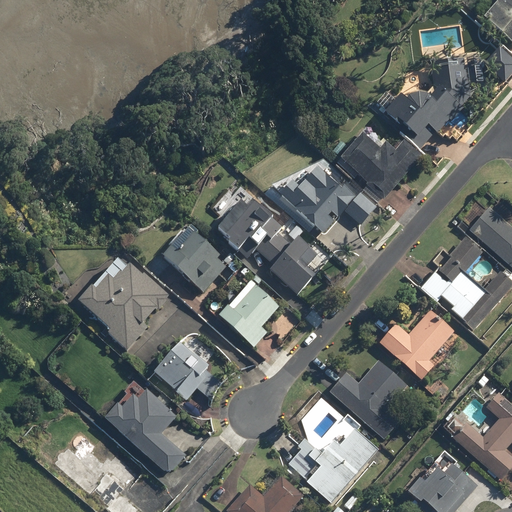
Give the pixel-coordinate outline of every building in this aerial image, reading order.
[(511,0),(497,0),(479,21),(511,49),(511,0)] [(511,74),(511,62),(498,51),(485,66),(505,83),(511,74)] [(371,111),(396,133),(418,151),(434,133),(437,135),(470,97),(463,74),(454,76),(452,68),(428,75),(433,92),(427,98),(425,98),(424,98),(423,97),(422,97),(421,97),(420,97),(418,97),(417,97),(416,97),(415,97),(414,97),(413,97),(411,97),(410,98),(409,98),(408,98),(407,99),(406,99),(405,99),(404,100),(403,100),(402,101),(397,97),(391,103),(384,96),(371,111)] [(362,183),(358,188),(371,199),(374,196),(382,203),(419,158),(401,144),(393,153),(383,145),(378,152),(358,136),(334,166),(353,182),(356,178),(362,183)] [(330,151),(336,157),(345,149),(338,142),(330,151)] [(359,228),(377,207),(360,191),(354,198),(341,187),(338,191),(336,190),(313,170),(296,190),(288,184),(275,198),(311,229),(308,232),(316,239),(320,234),(322,236),(342,213),(359,228)] [(283,230),(249,201),(244,197),(214,233),(246,261),(254,251),(273,267),(269,272),(298,296),(314,276),(306,269),(318,255),(298,238),(292,245),(279,234),(283,230)] [(511,231),(487,209),(467,233),(511,272),(511,231)] [(196,233),(186,225),(158,259),(201,296),(223,269),(215,262),(218,258),(193,237),(196,233)] [(464,239),(417,289),(435,305),(440,299),(453,311),(450,313),(471,333),(511,288),(511,286),(498,273),(481,292),(463,275),(481,255),(464,239)] [(148,330),(142,324),(156,310),(157,312),(168,300),(141,275),(139,278),(125,264),(108,283),(104,279),(91,293),(88,290),(75,305),(127,353),(148,330)] [(279,309),(248,284),(225,311),(223,309),(215,319),(253,350),(265,335),(261,331),(279,309)] [(428,313),(406,337),(393,326),(376,345),(419,383),(436,363),(430,358),(451,333),(428,313)] [(208,402),(221,385),(204,372),(208,368),(177,343),(151,375),(185,402),(194,390),(208,402)] [(377,363),(357,386),(344,375),(327,395),(382,441),(398,422),(385,411),(406,388),(377,363)] [(120,410),(116,406),(102,423),(168,479),(185,458),(160,436),(175,419),(144,392),(134,404),(129,399),(120,410)] [(511,468),(511,460),(504,453),(511,443),(511,408),(496,394),(484,408),(499,421),(482,440),(464,424),(461,427),(453,420),(444,430),(452,437),(451,439),(500,482),(511,468)] [(299,453),(289,465),(308,481),(304,486),(330,508),(376,452),(338,421),(323,439),(328,443),(320,454),(303,440),(295,450),(299,453)] [(84,435),(69,453),(65,450),(52,465),(107,511),(139,511),(119,495),(136,475),(108,452),(101,460),(92,452),(97,447),(84,435)] [(420,486),(416,482),(403,495),(420,511),(448,511),(463,497),(459,494),(467,487),(448,468),(439,478),(434,472),(420,486)] [(261,499),(248,488),(225,511),(289,511),(302,499),(279,478),(261,499)] [(348,511),(358,502),(349,492),(330,511),(348,511)]
